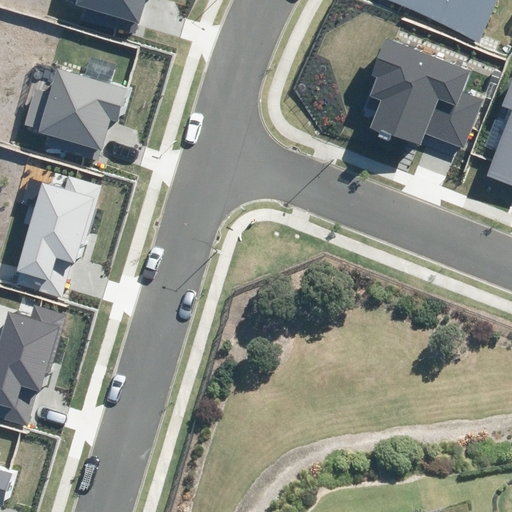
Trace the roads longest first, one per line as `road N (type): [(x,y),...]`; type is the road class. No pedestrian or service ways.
road 1 (residential): [(80,511),(195,131)]
road 2 (residential): [(511,268),(195,131)]
road 3 (residential): [(195,131),(249,0)]
